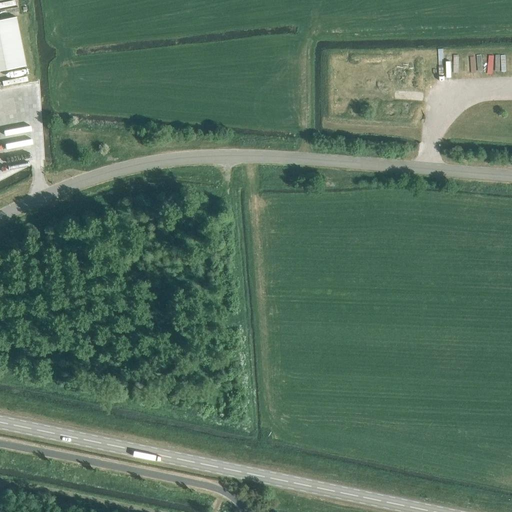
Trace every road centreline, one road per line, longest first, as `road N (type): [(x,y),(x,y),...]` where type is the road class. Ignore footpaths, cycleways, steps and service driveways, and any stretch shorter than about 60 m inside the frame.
road 1 (unclassified): [(0,217),(54,192),(160,163),(511,177)]
road 2 (secondary): [(431,511),(0,422)]
road 3 (unclassified): [(244,511),(218,489),(0,443)]
